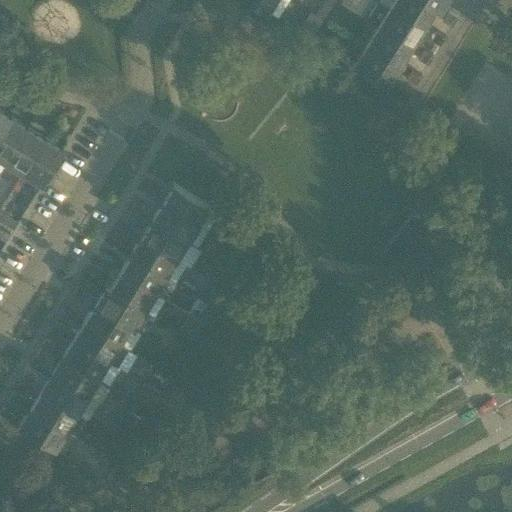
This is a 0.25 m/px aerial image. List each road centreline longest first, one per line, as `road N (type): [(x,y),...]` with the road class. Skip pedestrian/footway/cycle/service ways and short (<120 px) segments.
road 1 (primary): [(511,351),(388,421),(266,511)]
road 2 (primary): [(291,511),(511,391)]
road 3 (residential): [(130,115),(0,324)]
road 4 (residential): [(403,115),(475,11),(503,0)]
road 5 (residential): [(130,115),(50,95),(0,70)]
road 6 (residential): [(130,115),(142,89),(147,22),(160,0)]
